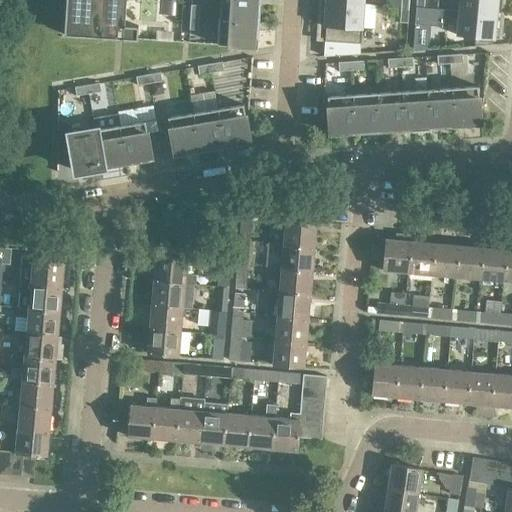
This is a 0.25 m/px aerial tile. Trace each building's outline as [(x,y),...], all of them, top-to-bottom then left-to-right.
[(66,0),(64,34),(137,39),(138,26),(124,25),(126,0),(66,0)] [(258,22),(259,0),(221,0),(220,20),(258,22)] [(459,0),(458,12),(495,15),(496,0),(459,0)] [(364,5),(328,2),(325,42),(362,44),(364,5)] [(191,5),(190,17),(199,18),(200,5),(191,5)] [(406,7),(405,19),(413,19),(414,7),(406,7)] [(456,36),(493,39),(495,15),(458,12),(456,36)] [(198,30),(199,18),(190,17),(190,29),(198,30)] [(256,47),(258,22),(220,20),(218,45),(256,47)] [(438,65),(450,64),(450,55),(437,56),(438,65)] [(462,55),(450,55),(450,64),(463,64),(462,55)] [(412,58),(400,59),(401,67),(413,66),(412,58)] [(401,67),(400,59),(388,60),(388,68),(401,67)] [(363,61),(351,62),(351,71),(364,70),(363,61)] [(222,62),(210,64),(212,73),(224,71),(222,62)] [(339,72),(351,71),(351,62),(339,63),(339,72)] [(198,66),(200,75),(212,73),(210,64),(198,66)] [(160,73),(148,75),(150,84),(162,81),(160,73)] [(138,86),(150,84),(148,75),(136,77),(138,86)] [(151,85),(153,96),(163,94),(161,83),(151,85)] [(99,84),(87,86),(89,94),(101,92),(99,84)] [(76,96),(89,94),(87,86),(75,88),(76,96)] [(479,86),(453,88),(456,126),(481,124),(479,86)] [(431,128),(456,126),(453,88),(428,90),(431,128)] [(428,90),(403,91),(406,129),(431,128),(428,90)] [(111,109),(95,113),(98,124),(126,118),(125,112),(139,109),(134,91),(108,97),(111,109)] [(380,131),(406,129),(403,91),(378,93),(380,131)] [(378,93),(353,95),(355,133),(380,131),(378,93)] [(330,134),(355,133),(353,95),(328,97),(330,134)] [(218,109),(225,146),(250,142),(244,104),(218,109)] [(200,151),(225,146),(218,109),(193,113),(200,151)] [(174,155),(200,151),(193,113),(168,117),(174,155)] [(145,121),(120,125),(126,163),(152,159),(145,121)] [(101,167),(126,163),(120,125),(95,130),(101,167)] [(70,134),(76,172),(101,167),(95,130),(70,134)] [(315,248),(317,223),(304,222),(305,208),(277,205),(275,229),(285,230),(283,245),(315,248)] [(242,222),(240,241),(250,242),(251,223),(242,222)] [(386,239),(383,271),(408,273),(411,241),(411,235),(394,234),(393,240),(386,239)] [(432,275),(435,244),(411,241),(408,273),(432,275)] [(283,245),(274,244),(273,254),(282,255),(281,269),(313,271),(315,248),(283,245)] [(458,246),(435,244),(432,275),(455,277),(458,246)] [(240,246),(238,265),(248,266),(249,247),(240,246)] [(480,280),(483,248),(458,246),(455,277),(480,280)] [(507,250),(483,248),(480,280),(504,282),(507,250)] [(222,253),(221,263),(231,264),(232,254),(222,253)] [(156,257),(153,282),(186,284),(196,285),(197,276),(186,275),(188,260),(156,257)] [(62,288),(64,263),(33,260),(24,260),(23,270),(27,270),(26,284),(22,284),(62,288)] [(221,263),(220,283),(230,284),(231,264),(221,263)] [(279,293),(311,295),(313,271),(281,269),(273,268),(272,277),(280,278),(279,293)] [(238,270),(236,289),(246,290),(248,271),(238,270)] [(151,305),(183,308),(191,309),(192,299),(184,298),(186,284),(153,282),(151,305)] [(60,311),(62,288),(22,284),(22,293),(30,294),(28,309),(60,311)] [(229,288),(219,287),(218,306),(227,307),(229,288)] [(309,319),(311,295),(279,293),(271,292),(270,301),(278,302),(277,316),(309,319)] [(236,294),(234,313),(244,314),(246,295),(236,294)] [(385,314),(404,316),(405,306),(385,304),(385,314)] [(183,308),(151,305),(149,329),(181,332),(183,308)] [(197,305),(195,326),(207,327),(208,305),(197,305)] [(409,306),(408,316),(428,318),(429,308),(409,306)] [(27,319),(26,333),(58,336),(60,311),(28,309),(18,308),(17,318),(27,319)] [(432,318),(451,320),(452,310),(433,309),(432,318)] [(227,312),(217,311),(216,330),(225,331),(227,312)] [(456,321),(475,322),(476,312),(457,311),(456,321)] [(480,323),(499,324),(500,315),(481,313),(480,323)] [(277,316),(269,316),(268,325),(276,326),(275,340),(307,343),(309,319),(277,316)] [(234,317),(232,336),(242,337),(244,318),(234,317)] [(378,330),(397,332),(398,322),(379,321),(378,330)] [(422,325),(403,323),(402,332),(421,334),(422,325)] [(426,335),(445,336),(446,327),(427,325),(426,335)] [(450,337),(469,338),(470,329),(450,327),(450,337)] [(147,353),(179,356),(181,332),(149,329),(147,353)] [(494,331),(475,329),(474,339),(493,341),(494,331)] [(25,342),(24,357),(56,359),(62,360),(63,344),(57,344),(58,336),(26,333),(17,332),(16,341),(25,342)] [(497,341),(511,342),(511,332),(498,332),(497,341)] [(213,354),(223,355),(225,336),(215,335),(213,354)] [(273,364),(305,367),(307,343),(275,340),(273,364)] [(230,361),(240,361),(241,342),(232,341),(230,361)] [(53,383),(56,359),(24,357),(11,355),(10,365),(23,366),(22,380),(53,383)] [(154,371),(155,361),(136,360),(136,369),(154,371)] [(159,372),(178,373),(179,363),(160,362),(159,372)] [(372,395),(397,397),(400,365),(375,363),(372,395)] [(203,375),(203,366),(184,364),(183,374),(203,375)] [(424,367),(400,365),(397,397),(421,399),(424,367)] [(208,366),(207,376),(226,378),(227,368),(208,366)] [(448,370),(424,367),(421,399),(446,402),(448,370)] [(251,370),(232,368),(231,378),(250,380),(251,370)] [(274,382),(275,372),(256,370),(255,380),(274,382)] [(446,402),(468,404),(472,372),(448,370),(446,402)] [(278,382),(298,384),(299,374),(279,372),(278,382)] [(496,374),(472,372),(468,404),(493,406),(496,374)] [(122,373),(121,384),(133,385),(134,374),(122,373)] [(327,377),(304,374),(303,387),(326,389),(327,377)] [(511,375),(496,374),(493,406),(511,407),(511,375)] [(12,389),(21,390),(19,404),(51,407),(53,383),(22,380),(22,381),(13,380),(12,389)] [(326,389),(303,387),(302,400),(325,402),(326,389)] [(131,405),(128,436),(153,439),(156,406),(156,399),(147,398),(146,406),(131,405)] [(177,441),(180,409),(181,399),(170,398),(169,408),(156,406),(153,439),(177,441)] [(180,409),(177,441),(201,443),(204,411),(203,411),(204,400),(194,400),(193,410),(180,409)] [(301,412),(324,414),(325,402),(302,400),(301,412)] [(19,413),(17,428),(49,431),(51,407),(19,404),(11,403),(10,412),(19,413)] [(228,413),(227,413),(228,405),(218,404),(218,412),(204,411),(201,443),(225,445),(228,413)] [(299,424),(323,427),(324,414),(301,412),(300,419),(299,424)] [(252,415),(228,413),(225,445),(249,447),(252,415)] [(273,449),(275,417),(252,415),(249,447),(273,449)] [(297,452),(298,438),(299,424),(300,419),(275,417),(273,449),(297,452)] [(298,438),(322,440),(323,427),(299,424),(298,438)] [(24,453),(36,454),(47,455),(49,431),(17,428),(15,452),(24,453)] [(11,451),(0,450),(0,474),(10,476),(11,451)] [(22,477),(24,453),(15,452),(11,451),(10,476),(22,477)] [(34,478),(36,454),(24,453),(22,477),(34,478)] [(472,457),(469,481),(480,483),(484,459),(472,457)] [(480,483),(492,485),(496,461),(484,459),(480,483)] [(508,463),(496,461),(492,485),(504,487),(508,463)] [(423,469),(391,464),(387,487),(419,493),(423,469)] [(447,490),(451,474),(433,470),(429,486),(447,490)] [(451,475),(449,494),(458,496),(461,477),(451,475)] [(415,511),(419,493),(387,487),(383,511),(415,511)] [(467,488),(465,506),(474,507),(477,490),(467,488)] [(448,499),(445,511),(455,511),(458,500),(448,499)]
